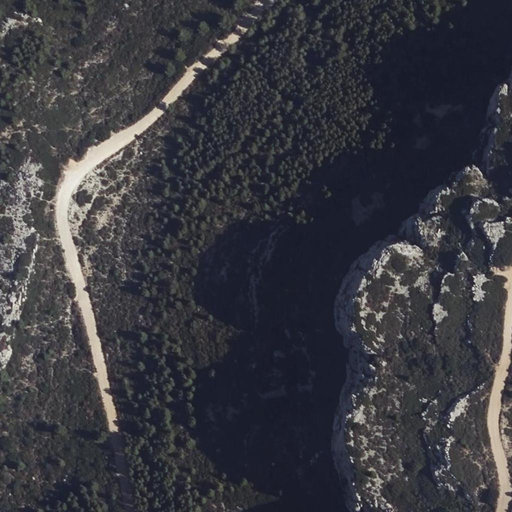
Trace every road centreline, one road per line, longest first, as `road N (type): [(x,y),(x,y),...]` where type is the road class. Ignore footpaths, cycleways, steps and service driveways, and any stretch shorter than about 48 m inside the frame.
road 1 (track): [(130,511),(64,230),(63,195),(269,0)]
road 2 (track): [(511,304),(493,419),(507,488),(503,511)]
